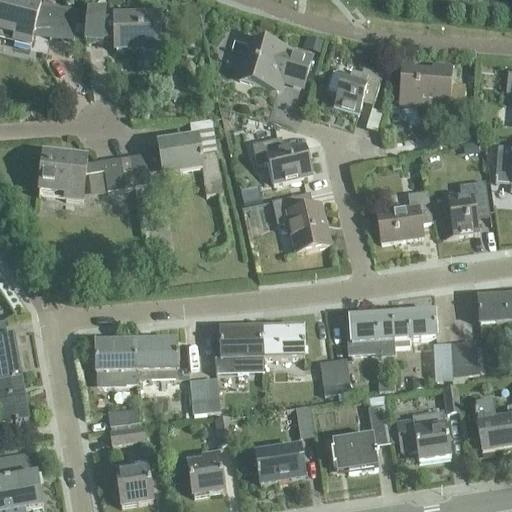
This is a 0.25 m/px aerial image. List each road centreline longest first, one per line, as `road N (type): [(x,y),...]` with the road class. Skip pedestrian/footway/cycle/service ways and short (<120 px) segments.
road 1 (residential): [(52,328),(365,289)]
road 2 (residential): [(85,511),(52,328)]
road 3 (residential): [(365,289),(334,141)]
road 4 (residential): [(365,289),(511,268)]
